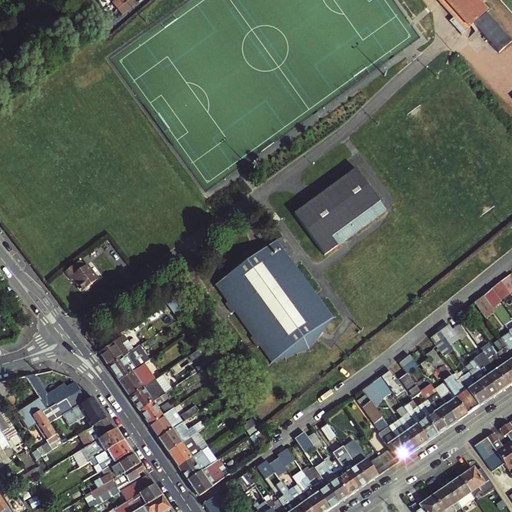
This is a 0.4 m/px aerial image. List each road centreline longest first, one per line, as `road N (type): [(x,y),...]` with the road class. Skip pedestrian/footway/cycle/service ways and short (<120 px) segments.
road 1 (residential): [(190,509),(511,255)]
road 2 (tertiary): [(72,343),(190,509)]
road 3 (residential): [(353,511),(511,402)]
